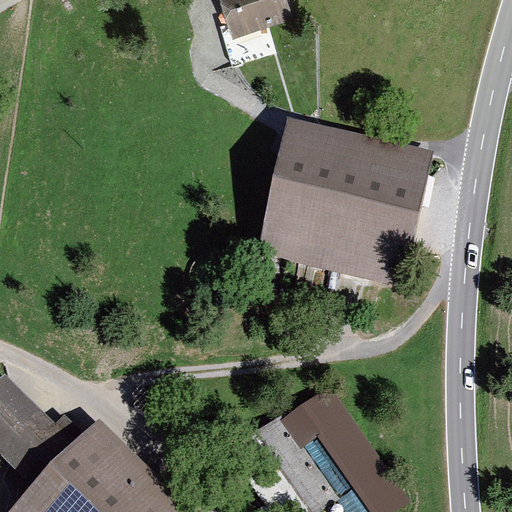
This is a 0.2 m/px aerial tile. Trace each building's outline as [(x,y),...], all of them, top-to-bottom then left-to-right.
[(285,0),(224,0),(238,38),(292,19),(285,0)] [(431,174),(291,146),(267,265),(407,293),(431,174)] [(233,297),(236,294),(240,287),(242,278),(242,273),(239,265),(233,258),(228,255),(222,253),(213,252),(204,255),(197,261),(196,262),(192,270),(191,279),(193,287),(198,295),(205,300),(214,303),(225,302),(233,297)] [(333,388),(235,457),(274,511),(336,511),(342,508),(345,511),(403,511),(415,504),(333,388)] [(11,394),(0,404),(0,466),(36,504),(28,511),(169,511),(105,445),(82,467),(11,394)]
